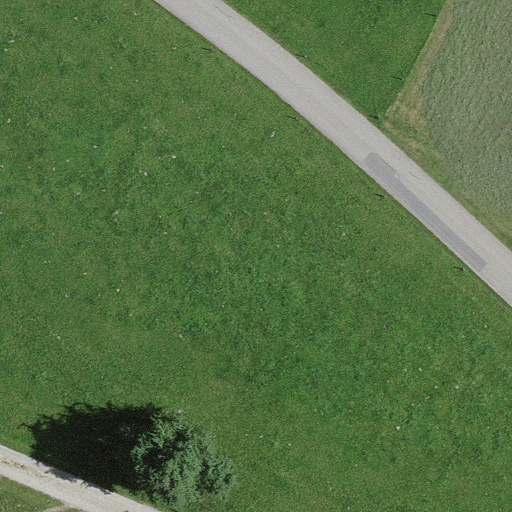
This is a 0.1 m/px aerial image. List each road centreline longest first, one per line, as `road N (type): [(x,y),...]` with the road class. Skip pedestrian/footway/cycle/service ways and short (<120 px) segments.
road 1 (unclassified): [(511,280),(260,52),(182,0)]
road 2 (track): [(0,462),(120,511)]
